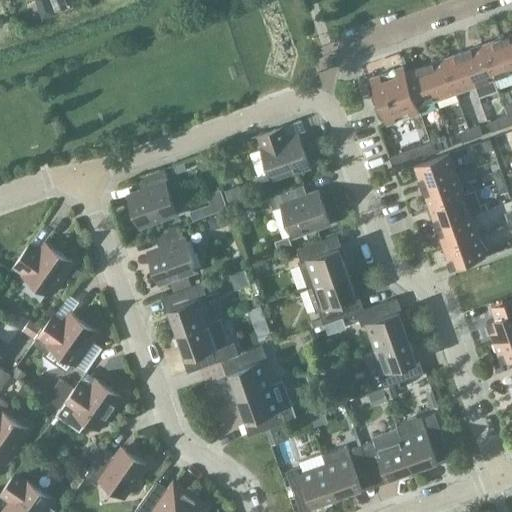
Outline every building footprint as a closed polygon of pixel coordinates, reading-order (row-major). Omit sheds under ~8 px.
[(63,0),(50,0),(54,10),(65,6),(63,0)] [(49,6),(39,10),(42,19),(53,15),(49,6)] [(511,33),(501,38),(511,70),(511,33)] [(511,82),(511,70),(501,38),(482,45),(494,79),(497,88),(511,82)] [(497,89),(494,79),(482,45),(463,51),(475,85),(478,96),(497,89)] [(456,92),(475,85),(463,51),(444,58),(456,92)] [(437,99),(456,92),(444,58),(425,65),(437,99)] [(418,106),(437,99),(425,65),(406,72),(412,89),(418,106)] [(412,89),(406,72),(403,66),(370,77),(378,101),(412,89)] [(420,112),(418,106),(412,89),(378,101),(387,124),(420,112)] [(511,102),(503,105),(507,115),(511,113),(511,102)] [(507,115),(497,119),(500,128),(510,125),(507,115)] [(469,128),(472,137),(482,134),(479,124),(469,128)] [(283,126),(257,135),(262,148),(261,148),(272,178),(309,165),(299,135),(290,138),(287,137),(283,126)] [(462,141),(472,137),(469,128),(458,131),(462,141)] [(484,151),(494,148),(490,137),(481,141),(484,151)] [(430,141),(433,151),(444,147),(440,138),(430,141)] [(420,156),(433,151),(430,141),(416,146),(420,156)] [(416,146),(403,151),(406,161),(420,156),(416,146)] [(393,165),(406,161),(403,151),(389,156),(393,165)] [(422,186),(456,173),(449,153),(414,165),(422,186)] [(184,163),(174,166),(177,173),(186,170),(184,163)] [(139,226),(177,212),(166,183),(169,182),(164,168),(135,178),(139,189),(137,192),(128,196),(139,226)] [(495,183),(505,180),(501,168),(491,172),(495,183)] [(429,206),(464,194),(456,173),(422,186),(429,206)] [(505,180),(495,183),(499,192),(508,189),(505,180)] [(310,195),(307,193),(303,182),(268,195),(273,209),(282,206),(292,235),(330,222),(319,192),(310,195)] [(237,185),(223,190),(229,205),(243,200),(237,185)] [(436,227),(471,215),(487,208),(485,203),(480,205),(474,190),(464,194),(429,206),(436,227)] [(209,203),(189,210),(192,219),(212,212),(209,203)] [(444,248),(478,235),(471,215),(436,227),(444,248)] [(185,239),(180,226),(155,235),(159,246),(157,249),(148,252),(159,282),(169,279),(188,272),(197,269),(186,239),(185,239)] [(478,235),(444,248),(451,268),(485,256),(484,252),(487,250),(479,238),(478,235)] [(307,287),(347,273),(338,248),(326,252),(321,239),(296,249),(301,261),(298,262),(307,287)] [(73,261),(47,243),(41,251),(30,243),(13,267),(24,275),(24,276),(50,294),(73,261)] [(75,268),(69,277),(76,281),(82,272),(75,268)] [(188,272),(169,279),(174,292),(176,291),(200,283),(199,279),(191,281),(188,272)] [(349,315),(344,302),(357,298),(347,273),(307,287),(316,312),(319,311),(321,317),(311,321),(314,327),(349,315)] [(213,278),(202,282),(206,295),(218,291),(213,278)] [(177,333),(210,321),(202,297),(206,295),(202,282),(200,283),(176,291),(181,304),(168,308),(177,333)] [(494,342),(511,335),(511,298),(502,302),(506,314),(487,321),(494,342)] [(380,303),(356,312),(361,326),(366,324),(375,349),(408,336),(399,311),(386,316),(382,303),(380,303)] [(260,304),(247,308),(251,319),(264,315),(260,304)] [(35,339),(32,343),(44,351),(48,345),(74,363),(97,330),(83,320),(75,314),(71,312),(71,313),(69,316),(64,322),(53,314),(42,330),(37,336),(35,339)] [(203,367),(236,355),(238,354),(233,341),(228,343),(219,318),(210,321),(177,333),(186,358),(199,354),(203,367)] [(29,321),(23,330),(35,339),(37,336),(42,330),(29,321)] [(337,331),(333,321),(324,324),(327,334),(337,331)] [(270,329),(258,333),(262,344),(274,340),(270,329)] [(511,335),(494,342),(501,362),(511,358),(511,335)] [(408,336),(375,349),(383,373),(379,374),(383,387),(393,384),(408,378),(416,376),(412,363),(416,361),(408,336)] [(238,397),(271,385),(262,360),(267,359),(262,346),(238,354),(236,355),(241,367),(229,372),(238,397)] [(17,366),(13,373),(22,379),(27,372),(17,366)] [(0,367),(0,389),(10,375),(0,367)] [(60,379),(47,398),(61,408),(64,403),(74,388),(60,379)] [(74,388),(64,403),(61,408),(56,415),(80,431),(87,421),(98,428),(121,395),(97,379),(91,389),(79,381),(74,388)] [(271,385),(238,397),(247,422),(259,417),(264,430),(269,428),(283,423),(297,418),(283,381),(271,385)] [(25,384),(19,392),(31,400),(36,392),(25,384)] [(393,384),(383,387),(386,396),(396,392),(393,384)] [(0,456),(6,461),(29,428),(4,411),(9,403),(0,397),(0,456)] [(400,436),(412,469),(437,461),(433,448),(446,444),(435,413),(417,419),(413,417),(400,421),(398,425),(397,425),(400,436)] [(283,423),(269,428),(272,437),(286,432),(283,423)] [(387,478),(412,469),(400,436),(376,445),(374,440),(361,445),(370,470),(383,466),(387,478)] [(358,475),(370,470),(361,445),(348,450),(346,445),(322,453),(325,463),(337,496),(362,487),(358,475)] [(116,457),(105,449),(86,476),(98,484),(100,480),(123,496),(146,464),(134,455),(131,458),(121,451),(116,457)] [(85,457),(76,470),(85,476),(94,463),(85,457)] [(312,505),(337,496),(325,463),(300,472),(299,467),(286,472),(295,497),(307,493),(312,505)] [(4,511),(54,511),(55,511),(48,505),(53,498),(27,479),(27,480),(15,472),(0,493),(0,494),(9,501),(10,504),(4,511)] [(153,485),(133,511),(202,511),(206,506),(195,498),(199,493),(189,485),(185,491),(174,483),(166,494),(153,485)]
